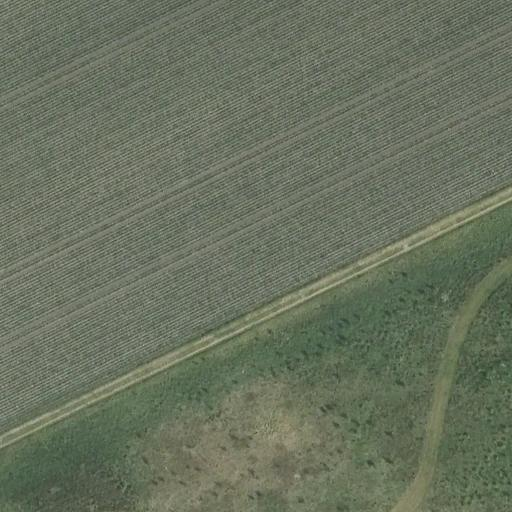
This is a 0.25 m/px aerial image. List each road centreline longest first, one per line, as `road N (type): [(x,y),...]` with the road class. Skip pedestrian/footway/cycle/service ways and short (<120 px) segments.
road 1 (track): [(511,189),(0,441)]
road 2 (track): [(404,511),(433,450),(460,326),(484,289),(511,268)]
